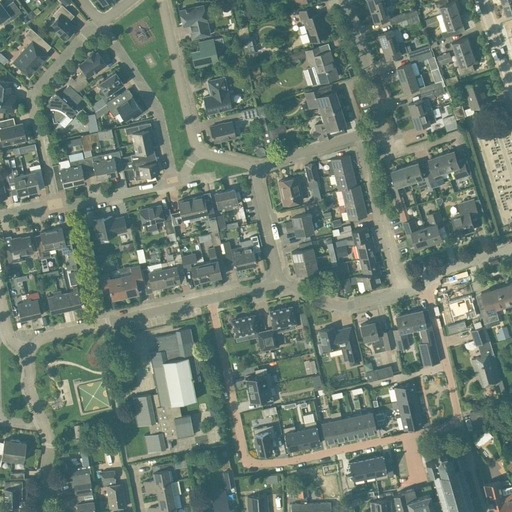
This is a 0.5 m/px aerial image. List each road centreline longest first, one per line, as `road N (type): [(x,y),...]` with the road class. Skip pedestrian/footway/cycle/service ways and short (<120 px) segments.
road 1 (residential): [(209,298),(241,450),(252,468),(460,425),(425,283)]
road 2 (residential): [(54,206),(30,96),(98,23)]
road 3 (residential): [(31,352),(39,340),(209,298)]
road 4 (residential): [(172,183),(158,109),(98,23)]
road 5 (residential): [(399,293),(354,137)]
road 6 (residential): [(197,150),(160,0)]
road 7 (residential): [(383,126),(341,0)]
road 8 (residential): [(276,285),(337,306),(399,293)]
road 9 (residential): [(54,206),(172,183)]
